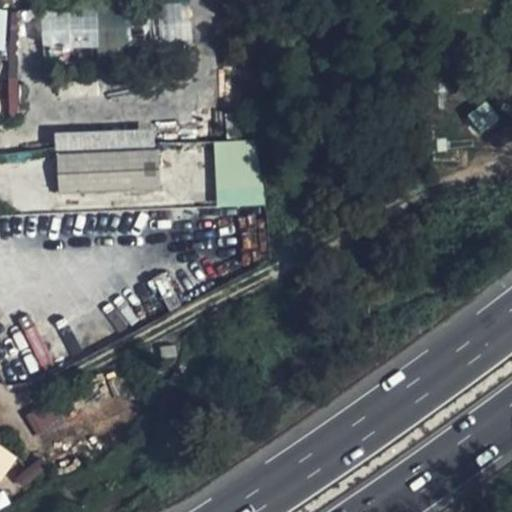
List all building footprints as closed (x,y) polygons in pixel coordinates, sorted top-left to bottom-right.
[(41,9),(43,50),(128,47),(127,6),(41,9)] [(465,114),(478,134),(499,121),(486,101),(465,114)] [(55,133),(58,194),(159,189),(155,127),(55,133)] [(508,152),(500,133),(474,146),(482,165),(508,152)] [(213,142),(217,208),(262,205),(258,139),(213,142)] [(161,369),(158,343),(149,345),(151,371),(161,369)] [(45,402),(25,416),(38,435),(58,420),(45,402)] [(0,474),(2,476),(15,457),(0,446),(0,474)] [(0,490),(0,509),(11,503),(2,489),(0,490)]
